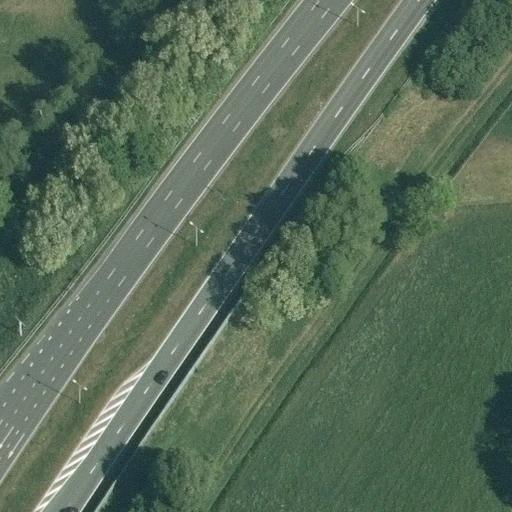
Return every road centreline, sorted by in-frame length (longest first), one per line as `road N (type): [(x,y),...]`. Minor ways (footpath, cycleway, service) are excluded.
road 1 (trunk): [(59,511),(417,0)]
road 2 (trunk): [(329,0),(0,444)]
